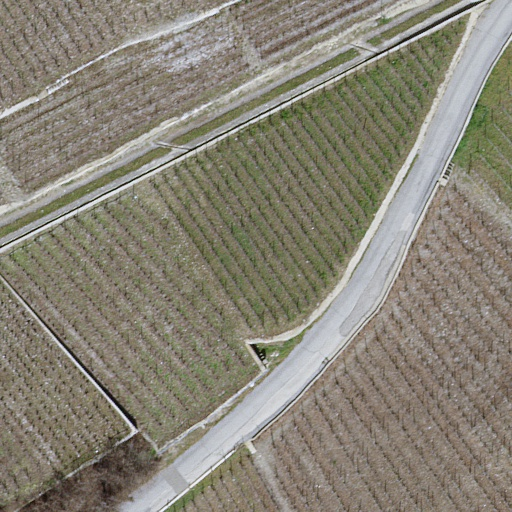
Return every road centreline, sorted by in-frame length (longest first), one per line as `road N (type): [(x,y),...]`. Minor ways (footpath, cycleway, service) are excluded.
road 1 (unclassified): [(135,511),(256,409),(358,296),(483,45),(511,7)]
road 2 (track): [(450,0),(0,231)]
